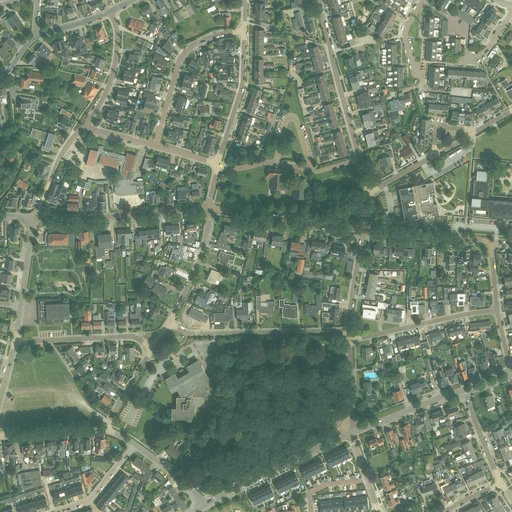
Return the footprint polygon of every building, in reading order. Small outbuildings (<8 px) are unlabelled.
[(77,10),(74,4),(71,0),(69,0),(67,1),(69,6),(70,8),(66,9),(69,17),(75,15),(74,11),(77,10)] [(84,4),(83,0),(79,2),(80,5),(79,6),(81,13),(87,11),(86,7),(87,6),(86,3),(84,4)] [(93,9),(98,6),(96,0),(95,0),(90,0),(89,1),(90,3),(93,9)] [(156,0),(155,1),(159,7),(158,8),(162,15),(170,10),(168,2),(166,4),(165,3),(167,1),(165,0),(156,0)] [(268,5),(267,0),(257,0),(258,3),(256,3),(256,10),(264,10),(264,5),(268,5)] [(396,0),(396,1),(402,4),(400,6),(404,8),(408,1),(406,0),(396,0)] [(444,8),(447,3),(442,0),(438,0),(436,3),(444,8)] [(466,4),(468,0),(460,0),(461,0),(465,3),(463,6),(461,6),(459,9),(462,11),(463,11),(467,4),(466,4)] [(471,7),(475,1),(474,0),(468,0),(466,4),(467,4),(470,6),(466,13),(468,14),(470,11),(472,8),(471,7)] [(471,7),(472,8),(475,10),(473,13),(475,14),(477,11),(477,10),(481,4),(475,1),(471,7)] [(154,14),(151,10),(152,10),(148,4),(142,8),(145,14),(148,12),(150,16),(154,14)] [(191,15),(195,13),(189,4),(185,6),(191,15)] [(339,5),(330,7),(332,13),(339,11),(340,13),(348,11),(351,10),(351,7),(347,8),(347,7),(340,9),(339,5)] [(496,14),(493,13),(495,10),(489,6),(487,9),(489,10),(487,14),(483,12),(482,14),(485,16),(486,15),(492,19),(496,14)] [(179,21),(185,18),(180,10),(174,13),(179,21)] [(264,14),(264,10),(256,10),(256,17),(260,17),(260,20),(267,20),(267,14),(264,14)] [(393,20),(396,15),(389,10),(386,15),(393,20)] [(304,26),(300,12),(294,13),(298,27),(304,26)] [(23,25),(15,13),(7,19),(6,16),(2,19),(9,28),(12,27),(14,31),(23,25)] [(229,16),(229,13),(223,13),(223,17),(223,22),(220,23),(220,25),(224,24),(224,25),(231,24),(230,16),(229,16)] [(392,22),(393,20),(386,15),(382,21),(390,25),(390,26),(392,25),(393,24),(392,23),(392,22)] [(489,25),(492,19),(486,15),(485,16),(483,19),(480,17),(479,19),(482,21),(482,20),(489,25)] [(336,17),(333,18),(334,25),(343,22),(341,18),(341,16),(336,17)] [(379,26),(386,31),(390,25),(382,21),(380,19),(375,16),(374,16),(373,18),(381,23),(379,26)] [(311,22),(310,17),(305,18),(306,24),(308,32),(315,30),(313,22),(311,22)] [(139,22),(132,18),(127,29),(140,35),(145,23),(139,21),(139,22)] [(195,20),(192,22),(196,31),(200,29),(202,32),(208,29),(203,20),(197,23),(195,20)] [(486,30),(489,25),(482,20),(482,21),(480,25),(476,22),(475,24),(478,27),(479,26),(486,30)] [(269,24),(260,21),(260,25),(268,28),(277,31),(278,30),(279,26),(269,23),(269,24)] [(196,31),(192,22),(188,24),(190,27),(183,30),(187,39),(193,36),(192,33),(196,31)] [(347,28),(351,26),(351,24),(346,25),(344,26),(343,22),(334,25),(335,27),(334,27),(334,30),(336,30),(336,31),(344,28),(347,27),(347,28)] [(156,31),(158,27),(152,24),(151,25),(148,31),(154,34),(155,31),(156,31)] [(386,31),(379,26),(377,30),(374,28),(375,27),(372,24),(369,28),(376,32),(383,36),(386,31)] [(482,36),(486,30),(479,26),(478,27),(477,30),(474,28),(471,33),(477,37),(479,34),(482,36)] [(104,33),(102,27),(98,28),(96,28),(96,29),(95,30),(98,38),(103,37),(105,41),(108,40),(105,32),(104,33)] [(338,37),(346,34),(344,28),(336,31),(338,37)] [(165,38),(170,36),(167,30),(162,33),(164,37),(164,36),(165,38)] [(180,42),(177,31),(170,35),(176,44),(178,45),(180,42)] [(346,34),(338,37),(339,43),(348,41),(346,34)] [(82,45),(80,36),(70,37),(71,42),(71,45),(72,45),(72,47),(78,46),(79,53),(87,52),(85,45),(82,45)] [(150,48),(152,44),(147,42),(148,41),(138,37),(136,42),(140,44),(150,48)] [(10,50),(15,45),(8,38),(2,44),(4,46),(5,48),(6,46),(9,48),(10,50)] [(69,56),(67,42),(63,42),(63,39),(55,41),(57,46),(55,46),(53,48),(55,50),(57,49),(56,48),(57,47),(57,49),(62,48),(62,49),(63,48),(64,56),(69,56)] [(159,46),(155,51),(165,56),(167,53),(169,55),(174,49),(169,45),(171,42),(168,40),(161,48),(159,46)] [(219,49),(214,49),(215,52),(225,53),(225,50),(232,50),(234,50),(235,42),(226,42),(225,45),(219,45),(219,49)] [(44,60),(52,52),(43,44),(35,52),(44,60)] [(6,51),(9,48),(6,46),(5,48),(4,46),(0,47),(0,53),(2,58),(8,54),(6,51)] [(308,53),(304,54),(305,58),(309,57),(309,55),(312,54),(319,52),(318,46),(310,48),(311,51),(308,52),(308,53)] [(203,55),(201,56),(201,57),(203,63),(204,66),(211,64),(209,60),(212,59),(214,58),(214,53),(214,52),(213,49),(209,50),(202,52),(203,55)] [(141,59),(142,52),(134,51),(134,55),(129,54),(128,61),(137,62),(138,58),(141,59)] [(33,54),(32,53),(26,59),(31,64),(35,60),(39,62),(41,59),(34,53),(33,54)] [(214,53),(214,58),(215,58),(222,58),(222,62),(226,62),(226,63),(233,63),(233,62),(234,61),(234,59),(233,58),(234,57),(228,57),(226,57),(226,56),(221,56),(221,53),(214,53)] [(165,68),(167,61),(161,60),(162,56),(155,54),(153,60),(157,61),(156,66),(165,68)] [(359,59),(358,54),(353,56),(353,57),(352,58),(351,57),(344,60),(346,67),(353,65),(354,67),(358,66),(356,60),(359,59)] [(91,55),(87,55),(87,59),(91,59),(95,60),(94,64),(101,66),(103,66),(104,63),(103,62),(103,59),(96,57),(91,55)] [(502,65),(504,61),(495,55),(493,59),(494,59),(490,65),(496,69),(500,63),(502,65)] [(192,60),(188,65),(189,66),(194,69),(196,71),(200,65),(199,65),(203,63),(201,57),(197,58),(198,60),(195,62),(192,60)] [(397,60),(396,60),(396,57),(387,57),(387,58),(387,62),(382,61),(382,62),(380,62),(380,65),(384,65),(384,64),(387,64),(387,63),(396,63),(396,62),(397,62),(397,60)] [(323,64),(315,66),(316,72),(324,70),(323,64)] [(97,78),(100,71),(87,67),(86,70),(89,71),(87,77),(90,78),(91,75),(97,78)] [(234,75),(234,68),(228,67),(228,68),(223,67),(223,72),(228,72),(228,75),(234,75)] [(139,73),(139,70),(131,68),(131,71),(125,70),(123,75),(134,78),(135,72),(139,73)] [(43,84),(45,73),(28,71),(27,79),(21,78),(19,87),(28,88),(29,82),(43,84)] [(151,81),(160,84),(162,78),(156,76),(157,73),(151,71),(150,77),(152,78),(151,81)] [(185,75),(183,81),(192,83),(195,84),(196,81),(197,81),(198,75),(192,73),(191,76),(185,75)] [(352,83),(359,81),(363,80),(360,73),(353,75),(354,76),(350,77),(350,79),(349,79),(350,83),(351,82),(352,83)] [(83,87),(86,78),(75,74),(73,84),(83,87)] [(133,84),(134,78),(123,75),(122,81),(128,83),(127,85),(135,87),(136,84),(133,84)] [(318,83),(325,81),(324,75),(316,77),(318,83)] [(508,94),(509,93),(511,97),(511,96),(511,83),(509,85),(505,79),(501,82),(504,88),(506,91),(508,94)] [(158,90),(160,84),(151,81),(149,88),(147,87),(146,90),(152,92),(153,89),(158,90)] [(192,83),(183,81),(181,88),(187,90),(187,93),(193,94),(194,88),(190,87),(192,83)] [(359,81),(352,83),(353,89),(357,88),(357,90),(365,88),(364,84),(360,85),(359,81)] [(91,100),(98,89),(89,83),(81,94),(91,100)] [(224,86),(224,84),(220,83),(220,84),(217,84),(215,90),(220,92),(219,96),(228,98),(230,91),(223,89),(224,86)] [(367,86),(369,92),(377,90),(375,83),(367,86)] [(132,93),(133,90),(125,88),(124,91),(118,90),(117,95),(127,98),(129,92),(132,93)] [(253,94),(260,96),(262,90),(255,88),(253,94)] [(359,101),(369,99),(367,91),(362,93),(362,94),(357,96),(359,101)] [(154,105),(156,99),(153,98),(154,95),(145,92),(143,97),(146,98),(145,102),(154,105)] [(330,98),(329,92),(321,94),(318,95),(319,96),(319,97),(322,97),(323,100),(330,98)] [(397,105),(399,110),(400,115),(401,115),(403,121),(404,121),(402,114),(403,114),(402,110),(406,108),(405,103),(411,101),(409,94),(404,95),(403,92),(398,93),(399,96),(399,99),(396,99),(398,104),(397,105)] [(177,103),(185,105),(187,98),(197,101),(199,97),(193,95),(193,96),(186,94),(185,97),(179,96),(177,103)] [(258,102),(260,96),(253,94),(251,99),(258,102)] [(492,101),(495,108),(501,104),(497,98),(493,100),(489,94),(487,95),(489,98),(491,101),(492,101)] [(126,104),(127,98),(117,95),(115,101),(121,102),(120,105),(129,107),(129,104),(126,104)] [(20,100),(20,102),(20,108),(37,109),(38,103),(36,103),(31,102),(32,98),(22,96),(22,100),(20,100)] [(0,122),(1,129),(11,129),(11,125),(4,125),(2,114),(1,99),(0,98),(0,122)] [(258,102),(251,99),(249,105),(256,107),(258,102)] [(366,107),(371,106),(369,99),(359,101),(361,107),(366,106),(366,107)] [(398,111),(399,110),(397,105),(398,104),(396,99),(389,101),(392,112),(388,113),(390,121),(400,118),(398,111)] [(491,101),(487,103),(485,100),(483,101),(485,105),(486,104),(490,111),(495,108),(492,101),(491,101)] [(485,114),(490,111),(486,104),(485,105),(483,101),(478,104),(478,105),(480,108),(481,107),(485,114)] [(153,111),(154,105),(145,102),(144,107),(141,106),(139,111),(149,114),(150,110),(153,111)] [(184,108),(185,105),(177,103),(175,109),(181,111),(180,114),(188,116),(189,112),(186,112),(187,109),(184,108)] [(326,111),(333,109),(332,103),(324,105),(326,111)] [(458,111),(454,111),(454,107),(455,107),(455,104),(451,103),(450,106),(452,107),(451,111),(452,111),(451,119),(458,119),(459,112),(458,111)] [(256,107),(249,105),(247,111),(254,113),(256,107)] [(479,117),(485,114),(481,107),(480,108),(478,105),(475,107),(474,106),(472,107),(472,108),(473,113),(475,119),(479,117)] [(200,117),(210,116),(209,107),(200,108),(200,117)] [(68,126),(72,120),(70,118),(72,114),(62,108),(59,113),(64,115),(59,123),(58,122),(56,125),(62,129),(64,126),(65,126),(66,125),(68,126)] [(122,112),(123,110),(115,108),(114,110),(108,109),(107,115),(117,117),(119,112),(122,112)] [(371,119),(371,118),(370,114),(374,113),(373,110),(372,110),(372,108),(367,110),(367,111),(366,112),(366,114),(363,115),(364,120),(371,119)] [(470,122),(470,121),(471,120),(473,120),(475,119),(473,113),(471,113),(466,112),(467,108),(464,108),(464,112),(465,112),(464,120),(467,120),(467,121),(470,122)] [(116,123),(117,117),(107,115),(105,120),(111,122),(110,125),(118,127),(119,124),(116,123)] [(188,121),(189,117),(182,115),(182,118),(174,116),(173,117),(173,118),(173,119),(172,123),(179,125),(179,126),(181,126),(183,126),(183,124),(183,123),(184,119),(188,121)] [(243,121),(251,124),(253,118),(245,116),(243,121)] [(375,117),(371,118),(371,119),(364,120),(366,126),(370,125),(370,127),(377,125),(375,117)] [(146,120),(140,118),(140,119),(138,125),(141,126),(139,132),(146,134),(148,125),(144,124),(146,120)] [(133,132),(134,131),(136,121),(127,119),(125,125),(128,126),(127,129),(131,130),(131,131),(133,132)] [(218,128),(221,121),(216,119),(214,125),(210,124),(209,127),(213,128),(213,126),(218,128)] [(337,120),(329,122),(331,128),(338,126),(337,120)] [(251,124),(243,121),(242,127),(249,130),(251,124)] [(249,130),(242,127),(240,133),(247,135),(249,130)] [(48,133),(32,128),(30,135),(44,139),(41,149),(49,152),(50,148),(51,149),(56,134),(49,132),(48,133)] [(181,138),(183,131),(175,129),(174,132),(169,131),(167,138),(177,141),(179,137),(181,138)] [(203,138),(206,130),(202,129),(198,140),(206,142),(206,139),(203,138)] [(368,140),(374,138),(374,136),(379,135),(377,130),(376,130),(376,129),(369,131),(369,133),(366,134),(368,140)] [(332,139),(335,139),(343,137),(341,131),(333,133),(334,136),(332,137),(332,138),(332,139)] [(214,145),(216,139),(214,138),(215,135),(208,133),(207,136),(210,137),(208,143),(214,145)] [(245,141),(247,135),(240,133),(238,139),(245,141)] [(391,140),(390,138),(389,134),(386,135),(387,139),(389,138),(389,141),(381,143),(382,146),(392,144),(391,140)] [(406,144),(411,141),(407,134),(401,137),(406,144)] [(374,138),(368,140),(369,146),(374,145),(375,146),(380,144),(379,141),(376,142),(374,138)] [(428,145),(428,138),(421,138),(420,139),(417,138),(416,138),(416,142),(416,144),(417,147),(421,148),(421,144),(428,145)] [(511,142),(500,142),(500,140),(496,139),(496,145),(494,144),(494,156),(511,156),(511,142)] [(212,152),(214,145),(208,143),(206,150),(205,153),(211,154),(212,152)] [(405,159),(414,154),(409,145),(404,148),(406,150),(401,153),(403,156),(401,157),(400,158),(402,160),(403,160),(405,159)] [(121,179),(117,180),(117,179),(113,179),(113,182),(116,182),(116,184),(120,184),(120,186),(114,186),(115,194),(118,193),(118,196),(137,194),(136,193),(144,193),(143,181),(136,182),(136,181),(133,181),(133,178),(133,175),(132,173),(131,173),(131,170),(132,170),(136,155),(128,153),(127,156),(116,153),(113,152),(113,153),(103,150),(104,147),(99,146),(98,151),(90,149),(86,163),(94,165),(95,161),(99,163),(116,167),(117,164),(121,165),(120,169),(121,179)] [(340,156),(348,154),(346,148),(338,150),(340,156)] [(392,164),(390,158),(394,157),(392,150),(386,152),(388,157),(379,159),(380,164),(384,163),(385,166),(386,167),(388,166),(388,165),(392,164)] [(162,167),(164,159),(158,157),(157,160),(153,159),(153,160),(150,159),(148,166),(151,167),(161,170),(162,167)] [(29,170),(30,167),(31,167),(33,161),(27,159),(24,168),(29,170)] [(174,169),(176,165),(169,164),(170,160),(164,159),(162,167),(166,168),(165,170),(167,171),(170,172),(169,176),(170,177),(171,174),(174,169)] [(48,173),(51,166),(40,162),(38,170),(37,170),(35,176),(46,180),(49,173),(48,173)] [(205,169),(199,167),(194,166),(193,169),(196,170),(197,168),(199,169),(197,174),(206,176),(207,170),(205,170),(205,169)] [(177,177),(180,171),(174,169),(171,174),(174,176),(175,176),(174,176),(177,177)] [(288,178),(288,170),(268,169),(267,178),(270,178),(270,189),(284,190),(284,189),(293,190),(293,199),(305,199),(306,179),(294,178),(294,181),(284,181),(284,178),(288,178)] [(487,173),(487,172),(477,171),(476,183),(474,182),(473,198),(472,198),(471,206),(472,206),(472,209),(473,209),(472,216),(480,216),(480,217),(488,217),(488,216),(510,218),(509,220),(511,220),(511,202),(488,200),(491,174),(487,173)] [(25,190),(29,185),(19,178),(16,184),(25,190)] [(86,189),(89,182),(80,180),(76,190),(79,191),(81,187),(86,189)] [(431,193),(434,192),(432,181),(425,183),(426,186),(421,186),(420,183),(400,187),(406,221),(426,217),(425,214),(430,214),(431,217),(438,215),(436,204),(433,205),(431,193)] [(63,200),(68,188),(54,183),(50,193),(49,193),(47,200),(56,203),(58,198),(63,200)] [(198,191),(198,184),(192,184),(192,191),(193,198),(200,197),(199,190),(198,191)] [(166,204),(173,203),(172,194),(176,194),(175,189),(166,190),(167,195),(165,195),(166,204)] [(178,201),(186,201),(186,194),(189,194),(189,189),(177,190),(178,201)] [(25,190),(24,190),(21,196),(22,196),(21,198),(24,199),(22,205),(30,208),(32,202),(33,203),(36,195),(32,194),(30,193),(27,192),(28,191),(25,190)] [(159,199),(158,190),(152,191),(153,194),(149,194),(146,195),(146,199),(149,199),(150,203),(156,202),(155,200),(159,199)] [(94,200),(91,201),(91,199),(85,200),(85,204),(86,203),(87,210),(94,209),(94,206),(97,206),(96,193),(93,193),(94,200)] [(67,210),(78,210),(79,203),(78,203),(79,196),(69,195),(69,200),(66,200),(66,203),(68,203),(67,210)] [(14,208),(17,198),(9,196),(8,200),(5,199),(2,205),(8,207),(9,206),(14,208)] [(195,235),(195,234),(194,233),(193,230),(197,230),(196,223),(186,224),(187,230),(184,230),(185,241),(186,243),(188,244),(190,241),(190,242),(191,242),(192,241),(194,241),(193,240),(195,239),(196,239),(197,238),(196,237),(197,236),(197,235),(195,235)] [(237,235),(238,228),(234,227),(234,226),(225,225),(224,232),(224,233),(230,234),(229,238),(236,236),(236,235),(237,235)] [(18,234),(19,228),(11,227),(10,232),(12,233),(11,240),(17,240),(18,236),(17,236),(18,234)] [(74,246),(74,229),(60,229),(60,234),(52,233),(52,231),(46,231),(46,233),(45,233),(45,243),(46,243),(46,246),(51,246),(51,244),(67,244),(67,246),(74,246)] [(147,246),(146,237),(146,230),(139,231),(139,238),(143,238),(144,247),(147,246)] [(258,245),(260,231),(254,230),(253,235),(250,235),(248,248),(251,248),(252,239),(256,239),(255,244),(258,245)] [(89,243),(88,231),(81,232),(81,234),(80,234),(79,236),(79,238),(80,239),(81,239),(81,241),(76,241),(76,250),(76,253),(82,253),(81,250),(82,250),(82,242),(84,242),(84,243),(89,243)] [(265,241),(266,232),(260,231),(258,245),(261,245),(262,242),(262,240),(265,241)] [(224,232),(221,232),(217,245),(233,251),(234,248),(231,247),(231,246),(226,244),(229,238),(230,234),(224,233),(224,232)] [(105,239),(105,247),(112,247),(111,233),(103,234),(104,239),(105,239)] [(105,247),(105,239),(104,239),(103,234),(98,235),(99,247),(96,247),(96,257),(105,256),(105,247)] [(283,236),(277,235),(277,236),(273,236),(271,245),(275,245),(276,244),(282,245),(281,251),(286,252),(287,242),(283,241),(283,236)] [(300,243),(296,242),(296,241),(292,240),(292,242),(289,256),(298,257),(298,256),(304,257),(305,251),(299,249),(300,243)] [(316,257),(319,242),(316,241),(316,240),(313,240),(313,241),(312,241),(311,248),(314,248),(313,254),(312,253),(311,259),(316,260),(316,257)] [(322,242),(319,242),(316,257),(319,258),(320,255),(320,251),(324,252),(324,253),(327,253),(328,247),(325,247),(326,241),(322,241),(322,242)] [(169,243),(168,246),(174,248),(171,256),(170,259),(178,262),(179,258),(180,257),(187,260),(189,252),(187,251),(189,246),(184,245),(181,245),(169,243)] [(345,247),(338,246),(338,245),(335,244),(334,245),(334,246),(332,246),(330,256),(347,258),(347,255),(343,254),(345,247)] [(387,255),(388,248),(384,248),(384,245),(374,244),(373,252),(383,253),(383,255),(387,255)] [(408,252),(403,251),(404,247),(395,246),(394,249),(391,249),(390,254),(391,254),(390,259),(396,259),(396,255),(398,255),(398,256),(401,256),(400,260),(407,261),(408,252)] [(434,264),(435,256),(431,256),(432,248),(424,248),(423,256),(423,261),(427,261),(426,263),(434,264)] [(470,257),(471,252),(469,252),(469,250),(462,250),(462,256),(458,256),(458,264),(464,264),(464,260),(468,260),(469,257),(470,257)] [(234,261),(235,256),(234,255),(230,254),(220,251),(218,257),(220,258),(219,263),(223,264),(222,265),(227,267),(229,259),(234,261)] [(115,264),(115,252),(111,252),(111,259),(112,259),(112,261),(107,261),(107,265),(115,264)] [(481,254),(481,253),(480,252),(477,252),(476,253),(476,254),(474,254),(473,261),(472,263),(470,263),(470,272),(475,272),(475,271),(478,272),(478,265),(476,265),(476,262),(480,262),(480,258),(481,258),(482,258),(482,256),(482,255),(481,255),(481,254)] [(454,271),(454,267),(454,263),(453,263),(453,255),(446,255),(446,263),(447,263),(447,270),(454,271)] [(13,269),(14,260),(8,259),(8,258),(3,257),(2,261),(7,261),(7,264),(5,264),(4,268),(6,268),(13,269)] [(159,271),(157,274),(164,278),(166,274),(170,276),(173,269),(167,266),(166,268),(164,267),(161,266),(159,271)] [(467,279),(467,274),(462,274),(462,269),(457,268),(457,278),(467,279)] [(222,274),(214,271),(213,273),(211,272),(207,280),(215,283),(218,284),(219,281),(222,274)] [(369,279),(377,280),(388,282),(388,279),(377,277),(378,274),(379,275),(380,272),(378,271),(374,271),(374,273),(369,273),(368,277),(369,277),(369,279)] [(12,282),(13,278),(11,278),(12,274),(5,273),(0,273),(0,274),(0,280),(7,282),(6,284),(10,285),(11,282),(11,281),(12,282)] [(151,287),(153,283),(156,279),(147,275),(143,283),(151,287)] [(382,285),(376,284),(377,280),(369,279),(368,279),(367,282),(368,283),(368,285),(376,286),(382,287),(382,285)] [(163,296),(165,292),(167,289),(155,283),(152,290),(163,296)] [(376,286),(368,285),(367,285),(366,288),(367,289),(367,291),(375,292),(381,293),(381,291),(375,289),(376,286)] [(339,299),(340,292),(341,288),(334,287),(333,292),(330,292),(329,298),(332,298),(339,299)] [(445,299),(447,299),(447,287),(443,287),(444,300),(437,300),(438,311),(444,311),(444,307),(445,307),(445,299)] [(457,304),(457,293),(450,293),(450,287),(447,287),(447,299),(451,299),(451,304),(457,304)] [(1,289),(0,288),(0,291),(1,292),(0,296),(1,296),(1,298),(5,299),(5,296),(9,297),(9,296),(10,297),(11,293),(9,293),(10,290),(1,289)] [(467,299),(467,290),(467,289),(464,289),(464,293),(457,293),(457,304),(464,304),(463,299),(467,299)] [(375,292),(367,291),(366,290),(365,294),(366,295),(366,297),(374,298),(377,298),(377,301),(382,302),(383,297),(374,295),(375,292)] [(477,304),(477,296),(473,297),(473,293),(469,293),(469,290),(467,290),(467,299),(471,299),(471,304),(477,304)] [(214,295),(209,292),(208,292),(205,299),(198,296),(195,301),(211,309),(214,304),(210,302),(213,297),(214,298),(216,295),(214,295)] [(322,300),(320,300),(320,295),(316,295),(316,301),(316,304),(316,305),(309,305),(309,304),(305,304),(305,308),(306,308),(306,312),(310,312),(310,315),(318,315),(318,310),(322,310),(322,300)] [(61,303),(61,302),(61,298),(38,300),(39,325),(62,324),(62,318),(70,318),(69,302),(61,303)] [(284,304),(284,299),(279,299),(280,307),(284,307),(284,309),(283,309),(283,317),(289,317),(297,317),(297,305),(290,305),(289,304),(284,304)] [(418,312),(417,301),(418,301),(410,301),(410,309),(411,309),(412,312),(418,312)] [(155,318),(161,308),(154,304),(151,302),(149,307),(151,308),(147,314),(155,318)] [(268,306),(261,306),(261,313),(267,313),(267,315),(274,315),(274,306),(275,306),(275,302),(268,302),(268,306)] [(335,304),(322,302),(322,307),(330,308),(330,313),(339,314),(340,308),(335,308),(335,304)] [(382,308),(383,302),(378,302),(377,306),(370,305),(369,317),(375,318),(375,314),(377,314),(378,308),(382,308)] [(388,308),(388,303),(383,302),(382,308),(387,309),(386,314),(388,314),(387,319),(393,320),(395,309),(388,308)] [(252,318),(252,303),(244,303),(244,310),(237,310),(237,318),(241,318),(241,317),(248,317),(248,319),(252,319),(252,318)] [(369,317),(370,305),(363,304),(362,310),(363,310),(363,316),(369,317)] [(233,319),(233,305),(229,305),(229,309),(225,309),(225,313),(214,313),(214,321),(223,321),(223,319),(226,319),(226,316),(229,316),(230,319),(233,319)] [(140,315),(140,312),(142,312),(142,307),(135,307),(136,313),(130,313),(130,318),(132,318),(132,326),(140,326),(140,320),(141,320),(141,315),(140,315)] [(206,323),(208,318),(203,315),(204,314),(191,308),(188,316),(200,322),(201,320),(206,323)] [(395,309),(393,320),(399,321),(400,316),(404,317),(405,311),(402,310),(395,309)] [(110,318),(109,311),(104,311),(105,318),(106,322),(108,322),(108,327),(115,327),(115,318),(110,318)] [(339,314),(330,313),(323,312),(322,316),(329,317),(329,319),(331,319),(331,320),(334,321),(334,319),(338,320),(339,314)] [(123,317),(123,315),(118,316),(118,321),(119,321),(119,327),(126,326),(126,321),(128,321),(128,317),(123,317)] [(491,331),(490,328),(491,328),(490,321),(479,323),(481,329),(487,329),(487,331),(491,331)] [(454,325),(457,334),(463,333),(463,332),(466,332),(465,326),(462,326),(461,323),(454,325)] [(471,331),(481,329),(479,323),(470,324),(471,331)] [(450,336),(457,334),(454,325),(447,327),(448,330),(446,331),(447,337),(450,336)] [(442,338),(440,331),(435,333),(435,332),(430,334),(431,338),(427,340),(429,346),(434,345),(432,341),(442,338)] [(409,347),(420,344),(418,336),(408,339),(409,347)] [(399,349),(409,347),(408,339),(397,341),(399,349)] [(68,357),(75,352),(72,346),(65,351),(68,357)] [(104,354),(104,353),(104,346),(96,347),(96,354),(101,354),(102,357),(104,357),(104,354)] [(116,353),(116,346),(109,346),(109,353),(110,353),(110,354),(112,354),(113,360),(114,360),(115,364),(116,364),(116,365),(120,367),(120,364),(120,359),(117,359),(117,353),(116,353)] [(387,356),(391,354),(389,346),(382,348),(383,353),(381,353),(383,359),(388,358),(387,356)] [(126,360),(134,359),(134,347),(126,348),(126,360)] [(369,358),(369,354),(370,354),(370,352),(373,352),(372,348),(363,348),(363,354),(362,354),(363,354),(363,358),(369,358)] [(76,353),(80,350),(79,349),(76,352),(75,352),(68,357),(72,362),(79,358),(76,353)] [(486,351),(488,358),(491,358),(493,365),(500,363),(497,352),(493,353),(492,351),(490,352),(489,350),(486,351)] [(485,359),(488,358),(486,351),(483,352),(484,357),(479,358),(477,353),(474,354),(477,362),(479,362),(481,369),(488,367),(485,359)] [(430,361),(432,370),(438,369),(435,359),(430,361)] [(80,374),(86,370),(84,367),(88,364),(85,360),(80,363),(82,365),(76,369),(80,374)] [(205,372),(198,360),(187,366),(187,367),(184,370),(183,369),(182,369),(181,369),(181,370),(180,370),(179,371),(180,373),(176,374),(175,373),(165,379),(172,391),(177,388),(181,395),(181,396),(176,396),(176,408),(172,408),(172,418),(187,418),(187,420),(191,420),(192,419),(192,418),(193,415),(193,414),(194,412),(194,411),(194,410),(194,408),(194,407),(194,405),(194,404),(194,402),(194,400),(194,398),(193,397),(193,396),(202,395),(204,400),(207,398),(209,402),(219,395),(217,391),(219,389),(205,372)] [(466,370),(467,369),(465,363),(465,361),(461,362),(457,363),(458,366),(460,372),(458,372),(460,376),(461,376),(462,379),(468,378),(466,370)] [(470,362),(465,363),(467,369),(468,373),(470,373),(471,377),(477,375),(474,367),(471,368),(470,362)] [(454,373),(453,367),(452,366),(444,369),(446,377),(450,376),(452,383),(458,381),(456,373),(454,373)] [(440,386),(447,384),(442,370),(438,371),(440,378),(438,378),(440,386)] [(102,374),(111,380),(117,383),(120,379),(122,381),(126,375),(122,373),(120,371),(117,375),(113,373),(111,376),(104,371),(102,374)] [(109,383),(111,380),(102,374),(101,373),(97,378),(105,383),(102,388),(108,392),(110,389),(115,392),(118,388),(111,384),(109,383)] [(401,380),(400,376),(392,378),(396,391),(393,392),(396,400),(397,400),(399,400),(400,398),(403,397),(401,390),(400,390),(398,383),(402,382),(401,380)] [(418,387),(419,391),(428,387),(425,377),(424,377),(421,378),(420,376),(417,377),(419,382),(421,386),(418,387)] [(371,394),(371,391),(371,382),(371,379),(364,379),(364,382),(363,382),(364,391),(366,391),(366,401),(377,401),(376,394),(371,394)] [(413,393),(419,391),(418,387),(421,386),(419,382),(410,385),(413,393)] [(107,404),(111,399),(105,395),(107,392),(98,386),(95,390),(100,393),(96,397),(99,402),(101,400),(107,404)] [(490,395),(481,398),(485,408),(495,405),(494,401),(492,402),(490,395)] [(497,414),(503,412),(500,404),(494,406),(497,414)] [(422,428),(430,425),(426,414),(418,416),(419,419),(416,421),(417,424),(412,426),(415,433),(420,431),(419,429),(422,427),(422,428)] [(453,433),(465,428),(466,427),(465,424),(464,423),(463,424),(463,423),(461,424),(460,421),(457,422),(448,426),(450,430),(452,429),(453,433)] [(411,431),(410,428),(408,424),(400,427),(402,431),(403,430),(405,433),(403,434),(406,441),(408,440),(410,446),(415,444),(412,438),(410,439),(408,432),(411,431)] [(453,433),(452,433),(453,434),(454,437),(456,441),(461,439),(460,436),(465,435),(467,434),(465,428),(453,433)] [(501,428),(493,431),(495,437),(510,431),(509,429),(502,432),(501,428)] [(394,433),(392,430),(386,433),(390,442),(394,441),(395,445),(399,444),(395,433),(394,433)] [(510,431),(495,437),(498,443),(506,440),(504,437),(507,436),(507,435),(511,434),(510,431)] [(377,440),(376,437),(372,439),(371,438),(369,439),(370,440),(368,441),(370,446),(371,446),(372,448),(375,447),(374,445),(378,443),(379,445),(384,443),(382,438),(377,440)] [(104,448),(105,439),(97,438),(97,441),(96,453),(101,453),(101,448),(104,448)] [(403,449),(408,447),(404,438),(399,440),(403,449)] [(78,439),(77,439),(73,439),(73,440),(72,440),(72,447),(69,447),(69,454),(75,454),(75,450),(79,450),(78,439)] [(81,454),(87,453),(87,449),(90,449),(90,439),(83,439),(84,446),(81,446),(81,454)] [(507,444),(499,448),(502,453),(510,450),(508,447),(511,446),(511,445),(511,444),(511,439),(506,442),(507,444)] [(65,454),(64,449),(66,448),(66,440),(60,441),(60,442),(57,442),(58,449),(61,449),(61,454),(65,454)] [(175,448),(171,446),(174,443),(171,440),(167,446),(168,447),(165,450),(170,454),(175,448)] [(462,444),(458,446),(459,448),(463,447),(465,450),(472,447),(470,441),(462,444)] [(188,452),(180,462),(185,466),(190,460),(193,462),(196,458),(205,448),(201,445),(201,444),(198,442),(195,445),(198,448),(192,455),(188,452)] [(449,445),(449,444),(445,446),(447,450),(457,446),(455,442),(449,445)] [(38,454),(41,453),(41,450),(44,449),(43,443),(36,444),(37,451),(38,454)] [(14,450),(13,445),(4,446),(5,456),(12,455),(12,456),(10,457),(11,467),(13,467),(13,470),(20,470),(20,464),(17,464),(16,455),(15,455),(15,450),(14,450)] [(31,448),(30,445),(23,447),(24,456),(25,458),(29,457),(29,461),(34,460),(32,454),(33,454),(32,448),(31,448)] [(455,460),(475,452),(472,447),(465,450),(466,453),(463,454),(463,455),(456,457),(456,459),(454,460),(455,460)] [(175,448),(170,454),(176,458),(178,455),(179,456),(184,450),(181,448),(178,451),(175,448)] [(351,457),(347,448),(342,450),(346,459),(351,457)] [(224,458),(229,452),(225,449),(220,455),(224,458)] [(511,449),(510,450),(502,453),(504,459),(511,456),(511,449)] [(337,452),(341,461),(346,459),(342,450),(337,452)] [(337,452),(332,454),(336,463),(341,461),(337,452)] [(469,461),(477,458),(475,452),(455,460),(455,462),(457,461),(457,462),(465,459),(465,460),(468,458),(469,461)] [(332,454),(327,457),(331,466),(336,463),(332,454)] [(146,482),(150,477),(153,472),(150,470),(149,470),(148,470),(150,467),(144,462),(137,457),(132,463),(140,468),(143,470),(141,472),(144,475),(140,480),(144,482),(146,482)] [(326,468),(322,460),(317,462),(321,471),(326,468)] [(477,472),(480,480),(486,478),(482,470),(478,461),(473,464),(474,467),(477,465),(479,468),(478,468),(480,471),(477,472)] [(312,464),(316,473),(321,471),(317,462),(312,464)] [(312,464),(307,466),(311,475),(316,473),(312,464)] [(306,478),(311,475),(307,466),(302,469),(306,478)] [(475,483),(468,468),(467,466),(464,467),(468,476),(465,478),(469,486),(475,483)] [(468,468),(475,483),(480,480),(477,472),(474,474),(472,471),(470,467),(468,468)] [(23,489),(42,485),(39,470),(20,473),(23,489)] [(93,483),(97,478),(94,475),(95,474),(93,473),(94,473),(92,470),(87,476),(88,477),(87,478),(89,480),(88,482),(91,485),(93,483)] [(152,479),(151,480),(153,482),(156,478),(159,481),(158,482),(161,484),(164,481),(161,478),(163,476),(157,472),(154,476),(152,479)] [(125,482),(129,477),(123,473),(119,477),(125,482)] [(296,474),(291,476),(295,485),(300,483),(296,474)] [(388,482),(387,479),(391,477),(390,474),(380,478),(383,484),(388,482)] [(133,489),(137,490),(138,483),(139,480),(132,476),(130,479),(135,483),(133,489)] [(290,487),(295,485),(291,476),(286,478),(290,487)] [(121,487),(125,482),(119,477),(116,482),(121,487)] [(459,490),(455,483),(452,484),(451,481),(450,481),(448,477),(446,478),(453,493),(459,490)] [(290,487),(286,478),(281,481),(285,490),(290,487)] [(447,496),(453,493),(446,478),(444,479),(446,483),(445,484),(447,486),(444,488),(447,496)] [(428,485),(431,493),(434,492),(435,492),(435,493),(438,492),(438,491),(438,490),(435,483),(432,484),(430,479),(427,480),(428,485)] [(424,495),(431,493),(428,485),(427,480),(424,481),(425,485),(419,487),(421,493),(424,492),(424,495)] [(455,483),(459,490),(464,488),(461,480),(455,483)] [(280,492),(285,490),(281,481),(276,483),(280,492)] [(118,491),(121,487),(116,482),(112,487),(118,491)] [(388,482),(383,484),(385,490),(394,486),(393,483),(389,485),(388,482)] [(76,487),(78,494),(84,492),(82,485),(76,487)] [(173,495),(177,492),(173,486),(168,489),(172,495),(173,495)] [(265,488),(269,497),(274,495),(270,486),(265,488)] [(114,496),(118,491),(112,487),(108,491),(114,496)] [(161,497),(166,489),(163,487),(158,494),(161,497)] [(260,491),(264,500),(269,497),(265,488),(260,491)] [(394,498),(392,495),(397,493),(395,490),(386,493),(388,500),(394,498)] [(110,501),(114,496),(108,491),(104,496),(110,501)] [(264,500),(260,491),(255,493),(259,502),(264,500)] [(55,501),(61,499),(59,492),(53,494),(55,501)] [(177,492),(173,495),(177,502),(171,505),(171,504),(163,510),(164,511),(169,511),(171,511),(172,511),(180,506),(180,507),(185,504),(177,492)] [(255,493),(250,495),(254,504),(259,502),(255,493)] [(106,505),(110,501),(104,496),(100,501),(106,505)] [(359,497),(361,509),(368,508),(367,496),(359,497)] [(490,503),(492,506),(499,501),(496,496),(486,502),(486,501),(482,504),(486,510),(490,507),(488,504),(490,503)] [(160,500),(158,497),(152,501),(156,506),(162,502),(163,504),(167,501),(165,497),(160,500)] [(352,498),(353,510),(361,509),(359,497),(352,498)] [(42,507),(48,505),(46,498),(40,500),(42,507)] [(346,510),(353,510),(352,498),(344,498),(346,510)] [(394,498),(388,500),(390,506),(400,502),(399,499),(395,501),(394,498)] [(342,499),(335,500),(336,511),(344,511),(342,499)] [(328,511),(327,500),(320,501),(321,511),(328,511)] [(328,511),(332,511),(336,511),(335,500),(327,500),(328,511)] [(104,508),(106,505),(100,501),(97,505),(104,511),(107,510),(104,508)] [(489,511),(494,511),(503,507),(499,501),(492,506),(494,509),(489,511)]
